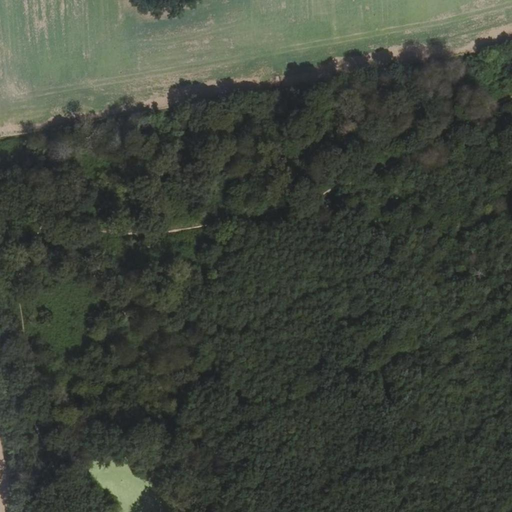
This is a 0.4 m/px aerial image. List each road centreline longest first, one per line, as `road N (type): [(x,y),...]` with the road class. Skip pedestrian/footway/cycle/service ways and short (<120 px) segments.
road 1 (track): [(511,35),(423,61),(29,135)]
road 2 (unknown): [(80,240),(339,193),(511,100)]
road 3 (track): [(60,511),(36,429),(18,270),(80,240)]
